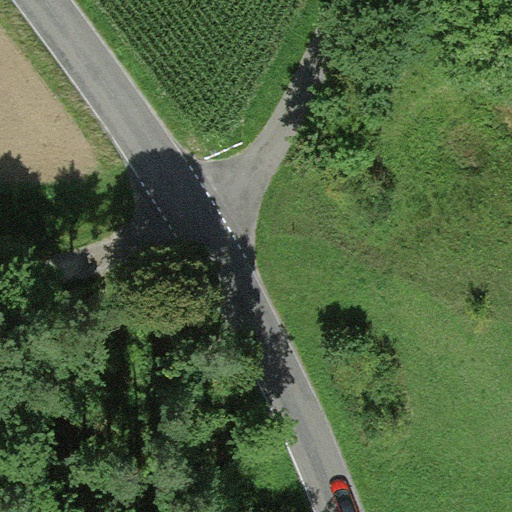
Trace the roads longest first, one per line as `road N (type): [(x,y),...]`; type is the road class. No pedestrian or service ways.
road 1 (unclassified): [(339,511),(308,429),(204,241),(39,0)]
road 2 (track): [(0,273),(204,241),(265,162),(345,0)]
